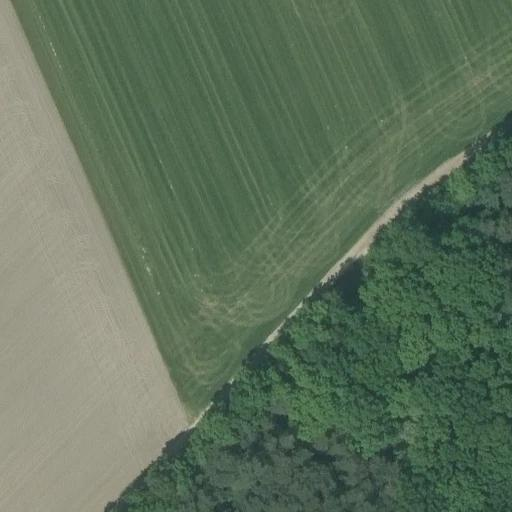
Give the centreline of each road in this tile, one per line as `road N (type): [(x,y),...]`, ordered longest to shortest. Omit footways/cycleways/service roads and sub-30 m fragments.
road 1 (track): [(511,128),(428,187),(119,511)]
road 2 (track): [(402,511),(312,357),(286,332)]
